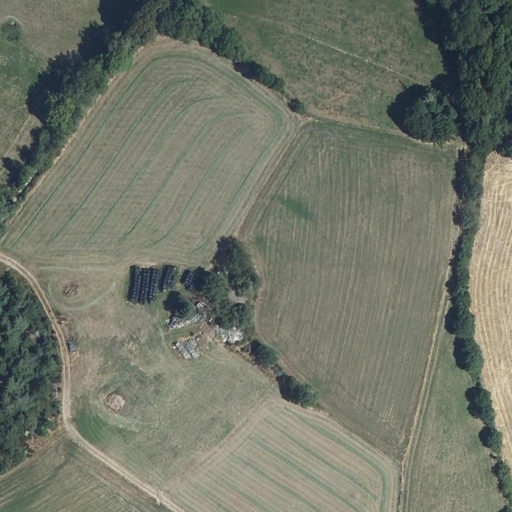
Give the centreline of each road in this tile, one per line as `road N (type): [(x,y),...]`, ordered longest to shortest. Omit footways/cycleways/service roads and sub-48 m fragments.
road 1 (track): [(180,511),(69,428),(59,331),(45,301),(0,252)]
road 2 (track): [(173,0),(80,94),(0,221)]
